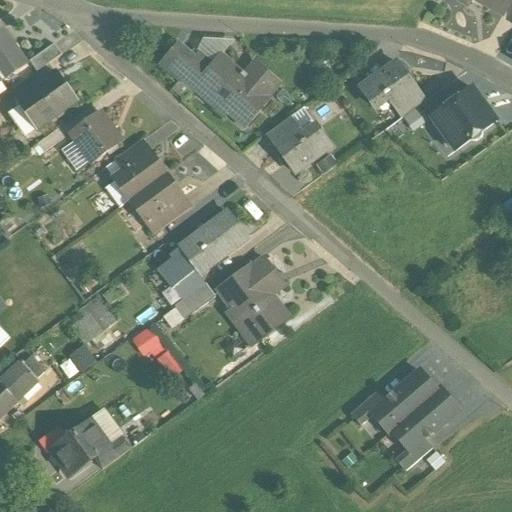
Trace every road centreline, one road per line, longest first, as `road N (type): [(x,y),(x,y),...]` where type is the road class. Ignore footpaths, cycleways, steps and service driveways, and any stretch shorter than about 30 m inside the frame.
road 1 (residential): [(88,19),(102,46),(511,402)]
road 2 (residential): [(88,19),(389,35),(511,80)]
